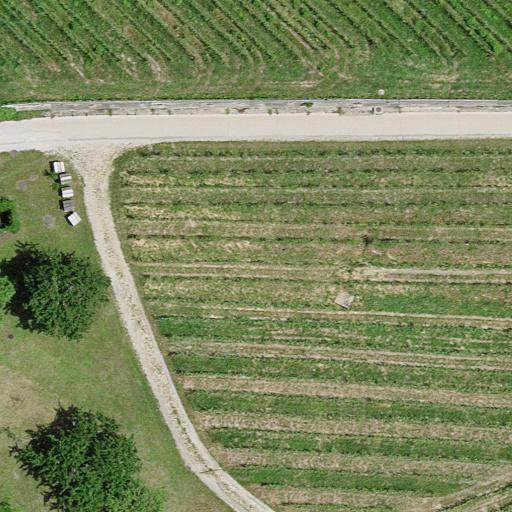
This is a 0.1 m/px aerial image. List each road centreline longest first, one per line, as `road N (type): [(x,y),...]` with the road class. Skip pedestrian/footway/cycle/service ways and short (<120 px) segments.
road 1 (track): [(0,134),(511,126)]
road 2 (track): [(90,129),(100,218),(168,399),(206,468),(255,511)]
